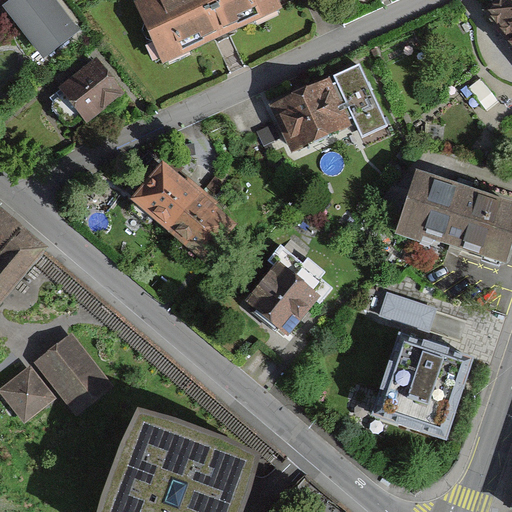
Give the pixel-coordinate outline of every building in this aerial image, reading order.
[(80,35),(52,0),(15,0),(3,9),(44,63),(80,35)] [(146,0),(135,5),(162,67),(283,13),(276,0),(146,0)] [(511,0),(505,0),(483,15),(511,52),(511,0)] [(82,122),(87,128),(126,97),(97,61),(59,91),(63,96),(53,103),(53,112),(65,128),(73,129),(82,122)] [(360,65),(275,104),(297,151),(355,124),(362,139),(389,126),(360,65)] [(163,164),(128,204),(168,237),(202,196),(163,164)] [(511,201),(416,169),(395,231),(504,268),(511,244),(511,201)] [(240,227),(202,196),(168,237),(205,269),(240,227)] [(0,314),(32,277),(47,259),(57,247),(0,200),(0,314)] [(276,270),(245,307),(289,342),(318,306),(320,308),(334,291),(321,281),(326,275),(308,261),(303,266),(281,248),(269,264),(276,270)] [(388,295),(380,318),(426,334),(434,310),(388,295)] [(81,415),(119,387),(77,332),(4,388),(31,423),(34,421),(42,431),(75,407),(81,415)] [(399,337),(371,420),(447,445),(475,361),(399,337)] [(175,417),(138,408),(121,442),(102,495),(97,511),(243,511),(251,492),(261,453),(227,437),(175,417)]
